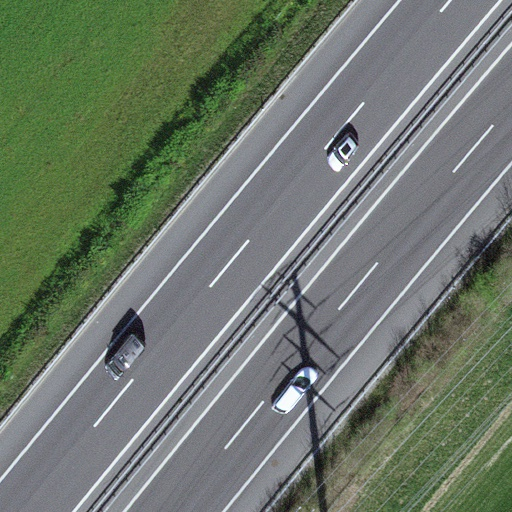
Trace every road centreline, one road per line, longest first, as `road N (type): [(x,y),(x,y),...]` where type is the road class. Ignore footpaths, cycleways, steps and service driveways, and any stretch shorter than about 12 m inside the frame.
road 1 (motorway): [(448,0),(17,511)]
road 2 (motorway): [(167,511),(511,98)]
